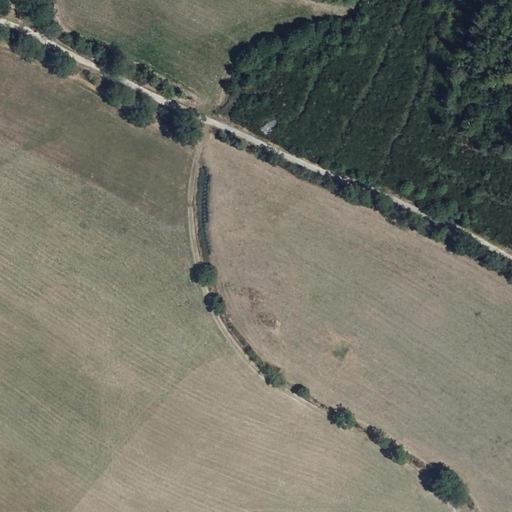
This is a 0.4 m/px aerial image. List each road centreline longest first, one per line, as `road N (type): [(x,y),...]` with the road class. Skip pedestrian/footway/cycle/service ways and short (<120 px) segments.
road 1 (track): [(40,36),(511,258)]
road 2 (track): [(458,511),(364,438),(263,378),(226,334),(194,235),(205,120)]
